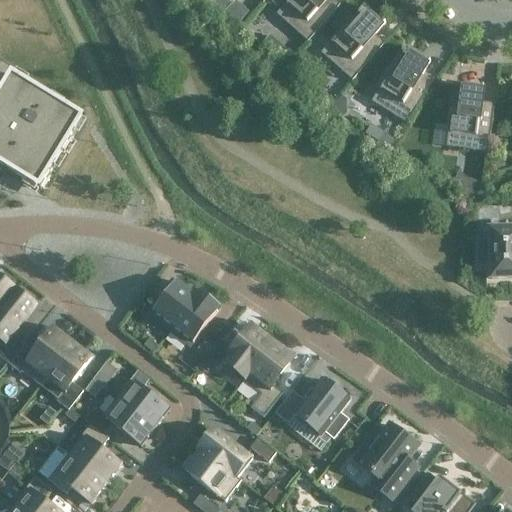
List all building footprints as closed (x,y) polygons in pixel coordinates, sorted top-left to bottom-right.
[(297,33),(308,43),(336,10),(327,1),(327,0),(289,0),(277,15),(297,33)] [(248,13),(235,2),(225,14),(238,25),(248,13)] [(341,72),(352,81),(381,48),(371,40),(385,24),(384,22),(382,24),(364,8),(345,30),(343,29),(321,54),(341,71),(341,72)] [(291,64),(300,72),(300,73),(313,59),(312,58),(304,50),(291,64)] [(407,125),(430,87),(419,80),(430,62),(429,61),(427,63),(406,50),(391,75),(389,74),(372,102),(395,116),(394,117),(407,125)] [(281,52),(276,58),(286,67),(295,57),(289,52),(281,52)] [(0,175),(3,177),(6,172),(7,170),(26,182),(39,190),(41,191),(54,169),(62,156),(64,153),(72,140),(75,135),(83,122),(83,121),(63,108),(50,100),(49,100),(54,93),(0,59),(0,175)] [(473,151),(488,153),(494,110),(481,108),(484,87),(482,86),(482,89),(457,86),(453,115),(451,114),(447,147),(473,151)] [(383,134),(376,143),(386,150),(393,141),(383,134)] [(463,162),(457,175),(470,182),(476,169),(463,162)] [(511,228),(490,229),(490,241),(478,241),(479,265),(491,265),(491,279),(511,278),(511,228)] [(0,279),(0,311),(15,291),(0,279)] [(178,282),(151,318),(170,333),(200,294),(200,293),(197,296),(178,282)] [(15,291),(0,311),(0,346),(4,349),(0,353),(0,358),(9,365),(24,346),(13,337),(36,308),(15,291)] [(200,294),(170,333),(190,348),(220,309),(200,294)] [(253,328),(227,363),(246,377),(243,382),(274,344),(253,328)] [(24,346),(9,365),(21,374),(22,372),(40,386),(73,344),(55,329),(35,355),(24,346)] [(212,351),(207,357),(216,365),(221,358),(230,347),(221,339),(212,351)] [(149,340),(144,346),(154,354),(159,348),(149,340)] [(202,343),(197,350),(207,357),(212,351),(202,343)] [(73,344),(40,386),(59,401),(57,403),(69,412),(70,410),(84,393),(73,384),(92,359),(73,344)] [(274,344),(243,382),(261,395),(251,408),(264,419),(283,394),(271,385),(293,358),(274,344)] [(100,371),(93,381),(99,386),(107,376),(100,371)] [(138,372),(130,382),(142,391),(149,381),(138,372)] [(323,380),(295,416),(321,437),(324,433),(334,441),(350,421),(340,413),(349,401),(323,380)] [(130,382),(116,400),(155,430),(169,412),(142,391),(130,382)] [(94,410),(85,422),(91,426),(104,436),(113,425),(142,447),(155,430),(116,400),(103,417),(94,410)] [(69,412),(65,416),(75,424),(80,417),(70,410),(69,412)] [(252,423),(247,430),(257,437),(261,431),(252,423)] [(91,426),(68,456),(106,486),(121,467),(100,451),(109,440),(104,436),(91,426)] [(368,439),(353,460),(377,478),(384,484),(378,491),(393,502),(412,478),(419,468),(408,460),(419,445),(405,434),(404,436),(391,426),(375,445),(368,439)] [(215,431),(200,452),(241,482),(242,482),(238,479),(252,460),(215,431)] [(258,439),(250,449),(269,464),(277,454),(258,439)] [(12,445),(5,455),(14,462),(17,465),(25,455),(12,445)] [(200,452),(186,472),(226,502),(241,482),(200,452)] [(5,455),(0,461),(0,466),(7,472),(14,462),(5,455)] [(68,456),(48,481),(66,495),(71,489),(92,505),(106,486),(68,456)] [(428,475),(412,496),(421,503),(414,511),(469,511),(474,505),(455,491),(439,479),(437,482),(428,475)] [(35,478),(13,507),(18,511),(55,511),(44,503),(53,492),(35,478)] [(201,495),(193,505),(201,511),(218,511),(220,510),(201,495)]
